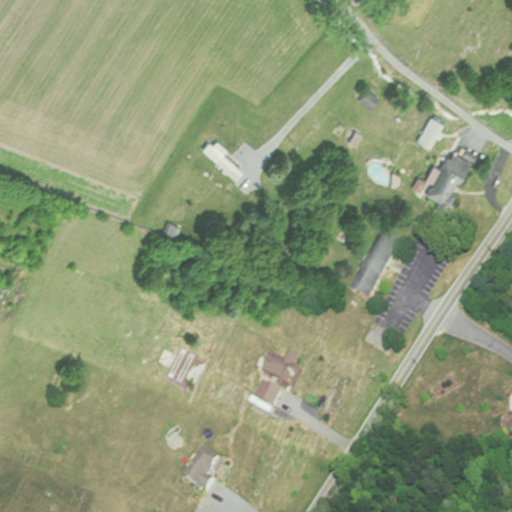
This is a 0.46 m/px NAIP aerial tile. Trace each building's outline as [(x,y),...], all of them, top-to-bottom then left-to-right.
[(196,151),(233,181),(243,169),(216,147),(214,150),(204,142),(196,151)] [(421,196),(446,209),(452,198),(449,197),(466,162),(443,151),(421,196)] [(368,304),(394,241),(372,232),(346,295),(368,304)] [(292,357),(281,352),(278,358),(265,353),(248,397),(273,407),(292,357)] [(511,412),(499,429),(511,438),(511,393),(508,399),(511,402),(511,412)] [(176,477),(199,492),(219,462),(196,447),(176,477)]
